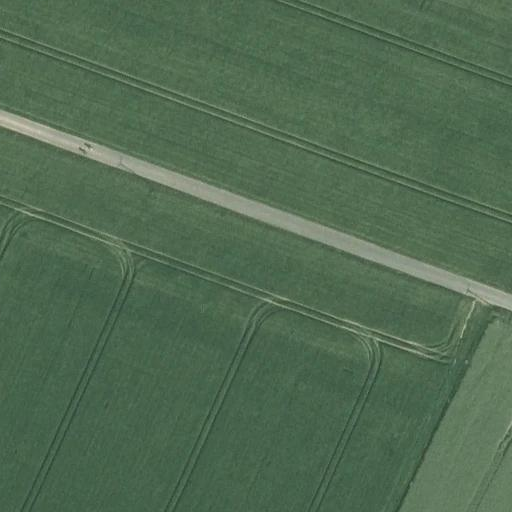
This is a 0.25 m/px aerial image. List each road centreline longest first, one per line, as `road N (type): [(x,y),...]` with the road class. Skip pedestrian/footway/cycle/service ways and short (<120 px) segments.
road 1 (unclassified): [(0,114),(511,300)]
road 2 (track): [(489,292),(393,511)]
